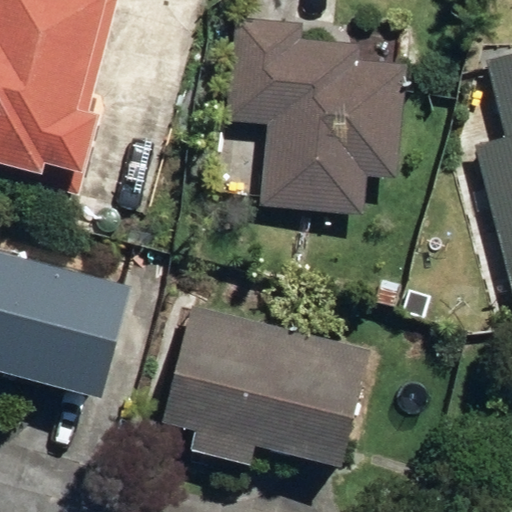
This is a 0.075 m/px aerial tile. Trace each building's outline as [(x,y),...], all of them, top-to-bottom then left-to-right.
[(0,0),(0,165),(42,179),(45,165),(82,176),(100,120),(82,116),(115,0),(0,0)] [(261,209),(365,217),(368,177),(397,179),(406,66),(358,63),(360,46),(298,41),(298,29),(239,24),(232,118),(268,122),(261,209)] [(477,148),(511,286),(511,55),(488,62),(508,141),(477,148)] [(64,225),(81,230),(83,222),(66,217),(64,225)] [(295,226),(243,222),(240,262),(292,267),(295,226)] [(104,257),(129,261),(132,248),(107,243),(104,257)] [(0,372),(102,402),(132,291),(0,253),(0,372)] [(375,303),(396,309),(403,284),(382,278),(375,303)] [(403,309),(423,317),(430,296),(410,288),(403,309)] [(254,447),(341,469),(370,351),(193,307),(158,444),(249,468),(254,447)]
